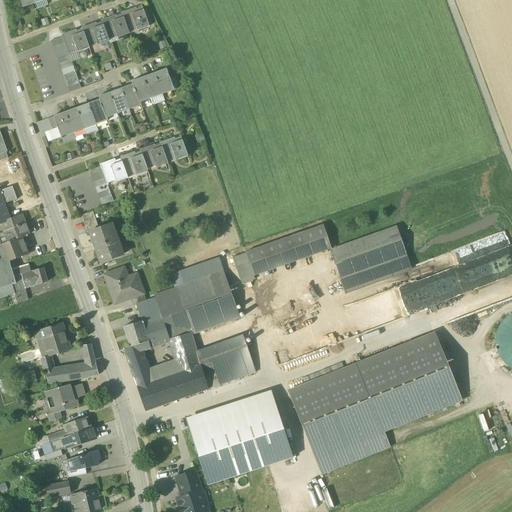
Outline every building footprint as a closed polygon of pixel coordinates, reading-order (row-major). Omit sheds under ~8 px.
[(46,0),(35,4),(37,10),(48,6),(46,0)] [(121,13),(123,18),(127,30),(136,27),(137,31),(149,27),(149,26),(146,17),(143,11),(141,6),(140,6),(142,11),(137,13),(135,8),(121,13)] [(129,34),(127,30),(123,18),(117,20),(115,15),(101,20),(103,25),(107,37),(116,34),(117,38),(129,34)] [(43,27),(49,25),(47,19),(41,21),(43,27)] [(109,41),(107,37),(103,25),(97,27),(95,22),(81,27),(83,33),(87,44),(96,41),(97,44),(98,46),(109,41)] [(88,47),(87,44),(83,33),(77,35),(76,30),(61,35),(62,37),(64,43),(66,49),(67,51),(76,48),(78,53),(89,49),(88,47)] [(118,41),(117,38),(116,34),(107,37),(109,41),(110,44),(118,41)] [(51,41),(53,47),(64,43),(62,37),(51,41)] [(109,41),(98,46),(100,51),(111,47),(110,44),(109,41)] [(160,42),(158,44),(160,50),(167,48),(164,41),(160,42)] [(53,47),(55,53),(66,49),(64,43),(53,47)] [(80,59),(78,53),(76,48),(67,51),(68,55),(70,60),(71,63),(80,59)] [(55,53),(57,59),(68,55),(67,51),(66,49),(55,53)] [(57,59),(59,64),(70,60),(68,55),(57,59)] [(59,64),(61,70),(72,66),(71,63),(70,60),(59,64)] [(103,66),(106,72),(112,70),(110,63),(103,66)] [(61,70),(63,76),(74,72),(72,66),(61,70)] [(167,70),(155,74),(161,92),(173,88),(170,79),(167,70)] [(63,76),(65,81),(77,77),(74,72),(63,76)] [(150,96),(161,92),(155,74),(143,78),(150,96)] [(173,88),(174,91),(176,90),(175,88),(179,86),(175,76),(170,79),(173,88)] [(65,81),(67,87),(79,83),(77,77),(65,81)] [(139,101),(150,96),(143,78),(132,82),(133,85),(139,101)] [(81,89),(79,83),(67,87),(69,93),(81,89)] [(140,104),(139,101),(133,85),(122,89),(128,108),(140,104)] [(117,112),(128,108),(122,89),(110,94),(117,112)] [(105,116),(117,112),(110,94),(99,98),(100,100),(105,116)] [(162,95),(151,99),(153,106),(165,102),(162,95)] [(106,119),(105,116),(100,100),(88,104),(95,123),(106,119)] [(83,127),(95,123),(88,104),(77,109),(83,127)] [(65,113),(72,131),(83,127),(77,109),(65,113)] [(58,128),(60,135),(72,131),(65,113),(54,117),(58,128)] [(48,119),(52,130),(58,128),(54,117),(48,119)] [(52,130),(48,119),(37,123),(42,138),(46,137),(45,133),(52,130)] [(96,126),(85,130),(87,135),(98,131),(96,126)] [(84,129),(83,127),(72,131),(73,134),(74,137),(84,134),(82,130),(84,129)] [(60,135),(58,128),(52,130),(45,133),(46,137),(48,143),(61,138),(60,135)] [(73,134),(72,131),(60,135),(61,138),(63,143),(73,140),(71,135),(73,134)] [(206,141),(203,133),(197,135),(200,143),(206,141)] [(160,143),(161,148),(166,160),(174,156),(176,161),(188,157),(180,136),(179,136),(181,141),(176,143),(174,138),(160,143)] [(167,164),(166,160),(161,148),(156,150),(154,145),(140,150),(142,155),(146,167),(154,164),(156,168),(167,164)] [(148,171),(146,167),(142,155),(136,157),(134,152),(120,157),(122,163),(126,174),(134,171),(136,176),(148,171)] [(73,153),(65,156),(67,161),(75,158),(73,153)] [(128,179),(126,174),(122,163),(116,165),(114,160),(100,165),(101,167),(103,173),(105,179),(106,181),(114,178),(116,183),(128,179)] [(89,171),(91,177),(103,173),(101,167),(89,171)] [(91,177),(94,183),(105,179),(103,173),(91,177)] [(94,183),(96,188),(107,184),(106,181),(105,179),(94,183)] [(96,188),(98,194),(109,190),(107,184),(96,188)] [(17,200),(12,187),(0,191),(0,196),(3,205),(17,200)] [(98,194),(100,200),(111,196),(109,190),(98,194)] [(0,224),(1,224),(9,221),(3,205),(0,196),(0,224)] [(113,202),(111,196),(100,200),(102,206),(113,202)] [(81,217),(88,234),(89,233),(99,229),(93,212),(81,217)] [(21,215),(21,216),(9,221),(1,224),(4,232),(11,230),(26,225),(22,215),(21,215)] [(30,235),(26,225),(11,230),(4,232),(8,242),(20,238),(30,235)] [(89,233),(100,264),(123,255),(120,248),(119,248),(114,233),(115,232),(112,225),(99,229),(89,233)] [(245,253),(254,276),(331,249),(323,226),(245,253)] [(330,251),(340,280),(406,256),(396,228),(330,251)] [(471,290),(478,310),(511,297),(511,245),(511,246),(505,232),(462,248),(467,263),(432,276),(441,301),(471,290)] [(22,239),(20,238),(8,242),(1,245),(0,241),(0,252),(2,258),(9,262),(28,255),(22,239)] [(41,258),(43,264),(48,262),(54,260),(52,254),(41,258)] [(232,258),(242,285),(255,280),(245,254),(232,258)] [(406,256),(340,280),(344,291),(410,268),(406,256)] [(179,272),(184,285),(223,271),(218,258),(179,272)] [(0,288),(16,284),(14,278),(11,270),(11,267),(0,262),(0,288)] [(13,274),(16,284),(19,283),(23,296),(49,287),(44,272),(50,270),(48,262),(43,264),(13,274)] [(105,276),(115,304),(131,299),(143,294),(138,278),(125,283),(121,270),(105,276)] [(188,326),(191,336),(240,319),(223,271),(184,285),(176,288),(177,292),(183,309),(188,326)] [(184,285),(179,272),(169,275),(174,289),(176,288),(184,285)] [(14,294),(17,304),(28,300),(25,289),(21,275),(14,278),(16,284),(12,285),(15,294),(14,294)] [(0,303),(23,296),(19,283),(16,284),(0,290),(0,303)] [(154,295),(155,298),(177,292),(176,288),(174,289),(154,295)] [(277,362),(409,320),(399,288),(381,294),(384,303),(374,306),(373,303),(328,317),(321,297),(262,316),(277,362)] [(141,322),(142,322),(183,309),(177,292),(155,298),(136,305),(141,322)] [(131,299),(133,306),(136,305),(146,301),(143,294),(131,299)] [(178,361),(182,372),(200,365),(196,353),(195,348),(191,336),(188,326),(183,309),(142,322),(151,349),(168,344),(169,340),(175,338),(177,343),(173,344),(178,361)] [(495,338),(496,350),(502,361),(511,369),(511,368),(511,314),(507,317),(499,326),(495,338)] [(123,350),(126,358),(142,352),(151,349),(142,322),(141,322),(124,327),(130,347),(123,350)] [(40,331),(48,357),(70,351),(62,324),(40,331)] [(43,366),(50,364),(48,357),(40,331),(34,333),(43,366)] [(434,334),(289,392),(321,474),(389,448),(383,432),(461,401),(434,334)] [(245,336),(196,353),(200,365),(208,390),(256,373),(245,336)] [(82,347),(84,356),(93,354),(91,345),(82,347)] [(126,358),(130,369),(146,364),(142,352),(126,358)] [(87,365),(90,377),(98,375),(93,354),(84,356),(87,365)] [(178,361),(148,372),(152,382),(182,372),(178,361)] [(148,372),(146,364),(130,369),(137,388),(152,382),(148,372)] [(72,367),(74,381),(90,377),(87,365),(72,367)] [(182,372),(152,382),(137,388),(145,412),(208,390),(200,365),(182,372)] [(72,367),(52,370),(45,372),(48,385),(49,385),(56,384),(74,381),(72,367)] [(37,381),(34,370),(22,373),(25,384),(37,381)] [(45,393),(52,414),(59,412),(78,407),(77,398),(85,396),(82,385),(71,389),(70,386),(50,392),(45,393)] [(186,419),(189,428),(274,401),(271,391),(186,419)] [(274,401),(189,428),(207,486),(293,458),(274,401)] [(48,416),(50,422),(61,419),(59,412),(52,414),(48,416)] [(63,426),(65,431),(67,437),(91,428),(87,417),(63,426)] [(61,439),(65,449),(95,439),(91,428),(67,437),(61,439)] [(61,439),(67,437),(65,431),(48,437),(50,443),(61,439)] [(34,441),(36,448),(50,444),(50,443),(48,437),(34,441)] [(50,444),(53,453),(65,449),(61,439),(50,443),(50,444)] [(41,447),(44,456),(53,453),(50,444),(41,447)] [(44,456),(46,461),(62,456),(61,451),(44,456)] [(71,471),(71,472),(85,469),(97,466),(96,461),(99,460),(97,451),(68,461),(71,471)] [(60,463),(64,473),(66,472),(71,471),(68,461),(60,463)] [(66,472),(67,479),(86,475),(85,469),(71,472),(71,471),(66,472)] [(176,478),(182,498),(200,492),(200,493),(201,493),(195,472),(176,478)] [(5,483),(0,485),(0,494),(8,491),(5,483)] [(45,487),(48,498),(66,494),(64,483),(45,487)] [(70,497),(72,503),(73,508),(87,504),(87,502),(92,501),(92,499),(98,497),(96,490),(70,497)] [(127,490),(119,492),(120,499),(129,497),(127,490)] [(200,492),(182,498),(176,499),(180,511),(208,511),(207,508),(205,509),(200,493),(200,492)] [(72,503),(70,497),(62,498),(64,505),(72,503)] [(87,502),(87,504),(89,511),(101,511),(102,511),(99,498),(98,497),(92,499),(92,501),(87,502)] [(104,497),(99,498),(102,511),(107,510),(104,497)]
